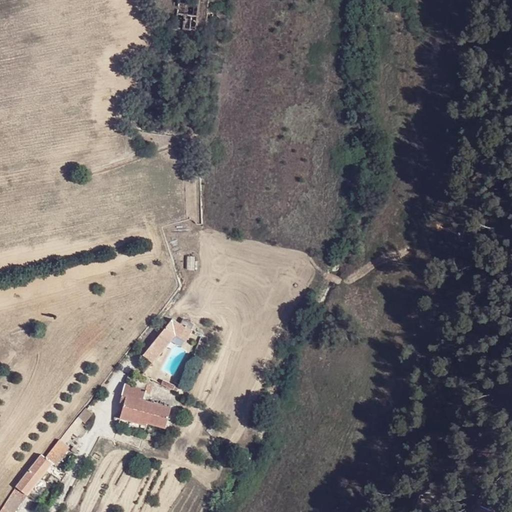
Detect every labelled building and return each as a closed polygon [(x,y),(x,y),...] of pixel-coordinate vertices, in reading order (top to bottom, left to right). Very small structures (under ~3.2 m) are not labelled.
[(157,320),(133,360),(144,365),(164,334),(176,338),(179,325),(157,320)] [(164,428),(170,410),(143,402),(146,391),(125,384),(121,396),(125,398),(121,416),(164,428)] [(62,438),(66,441),(81,423),(83,425),(91,414),(86,410),(62,438)] [(59,441),(58,440),(44,458),(49,462),(54,466),(68,448),(64,445),(59,441)] [(26,495),(49,462),(44,458),(41,456),(17,488),(26,495)] [(60,470),(56,477),(61,482),(66,476),(60,470)] [(26,495),(17,488),(10,497),(20,504),(26,495)] [(3,508),(9,511),(15,511),(20,504),(10,497),(3,508)]
